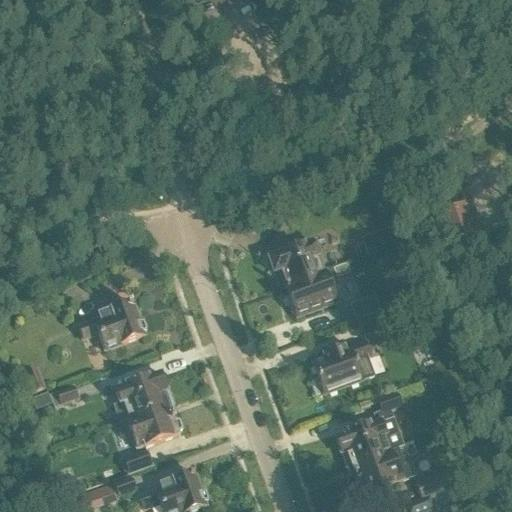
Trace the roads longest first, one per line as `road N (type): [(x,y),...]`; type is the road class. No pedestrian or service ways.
road 1 (track): [(410,153),(41,251),(0,274)]
road 2 (residential): [(282,511),(174,206)]
road 3 (track): [(133,0),(164,92),(174,183)]
